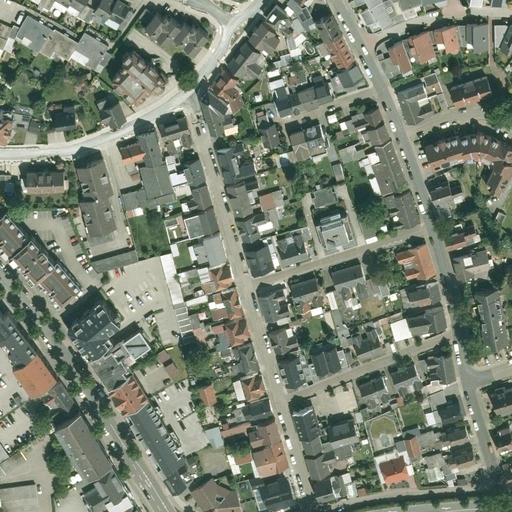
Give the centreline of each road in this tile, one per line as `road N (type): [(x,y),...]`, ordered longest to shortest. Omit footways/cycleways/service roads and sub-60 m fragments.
road 1 (tertiary): [(0,272),(84,382),(164,511)]
road 2 (residential): [(190,88),(246,286)]
road 3 (residential): [(190,88),(85,145),(0,154)]
road 4 (residential): [(246,286),(428,230)]
road 5 (residential): [(279,402),(456,333)]
road 6 (residential): [(246,286),(279,402)]
